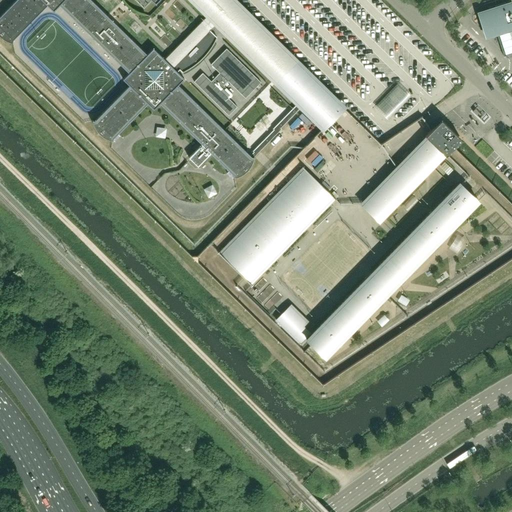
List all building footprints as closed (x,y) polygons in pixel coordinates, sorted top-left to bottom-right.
[(16,0),(0,17),(0,36),(0,37),(1,38),(2,38),(3,39),(4,40),(5,40),(6,41),(7,41),(7,42),(8,42),(9,42),(10,43),(11,43),(12,43),(13,43),(13,40),(47,6),(53,12),(60,5),(129,73),(123,80),(129,86),(95,121),(93,121),(92,121),(92,122),(93,123),(93,124),(94,125),(94,126),(94,127),(95,128),(95,129),(96,130),(96,131),(97,131),(97,132),(98,133),(99,133),(99,134),(100,135),(101,135),(101,136),(102,136),(103,137),(104,138),(105,138),(106,139),(107,140),(108,140),(109,140),(110,140),(111,141),(112,141),(113,141),(113,139),(147,104),(154,110),(160,104),(201,144),(188,157),(198,166),(211,153),(233,175),(234,178),(233,178),(234,178),(235,178),(236,178),(237,177),(238,177),(239,177),(239,176),(240,176),(241,175),(242,175),(243,175),(243,174),(244,174),(245,173),(245,172),(246,172),(247,171),(248,170),(249,169),(250,168),(250,167),(251,166),(252,165),(252,164),(252,163),(253,162),(253,161),(253,160),(254,159),(254,158),(254,157),(254,156),(281,129),(280,128),(299,108),(301,107),(323,129),(324,129),(344,109),(297,62),(232,0),(16,0)] [(489,10),(479,13),(482,21),(480,23),(483,26),(487,36),(496,33),(497,35),(502,51),(504,56),(511,53),(511,3),(511,1),(488,8),(489,10)] [(487,67),(495,63),(491,55),(483,59),(487,67)] [(388,117),(408,96),(398,86),(377,106),(388,117)] [(408,127),(382,151),(354,120),(339,116),(330,125),(338,127),(339,136),(334,140),(340,142),(340,146),(332,144),(331,146),(334,150),(343,149),(344,160),(346,150),(356,149),(355,138),(356,136),(359,140),(364,140),(365,149),(377,148),(378,158),(378,160),(381,163),(389,162),(388,155),(392,156),(426,125),(421,119),(407,132),(408,127)] [(445,156),(454,147),(461,140),(441,120),(431,130),(425,136),(427,138),(398,167),(362,203),(379,220),(444,154),(445,156)] [(155,141),(166,140),(165,129),(155,130),(155,141)] [(250,283),(333,198),(335,199),(336,199),(302,166),(302,167),(303,168),(220,254),(218,252),(251,285),(252,285),(250,283)] [(291,305),(276,320),(296,340),(301,345),(307,339),(324,357),(478,200),(460,183),(311,335),(302,326),(308,321),(291,305)] [(202,192),(207,201),(217,196),(212,187),(202,192)] [(398,306),(407,309),(410,302),(401,299),(398,306)] [(385,319),(377,325),(382,330),(389,324),(385,319)]
